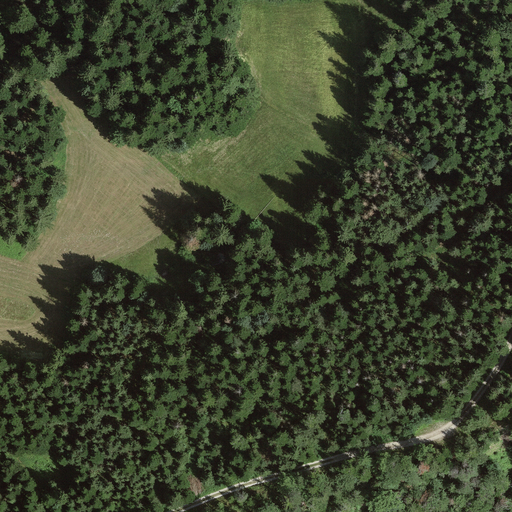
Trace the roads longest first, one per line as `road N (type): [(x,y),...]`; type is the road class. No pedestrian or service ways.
road 1 (track): [(0,60),(60,88),(369,318),(511,189)]
road 2 (track): [(56,356),(213,342),(339,300),(459,172)]
road 3 (track): [(511,343),(459,428),(220,494),(184,511)]
